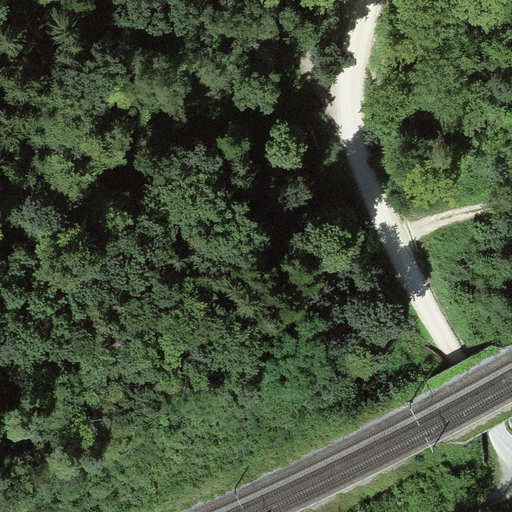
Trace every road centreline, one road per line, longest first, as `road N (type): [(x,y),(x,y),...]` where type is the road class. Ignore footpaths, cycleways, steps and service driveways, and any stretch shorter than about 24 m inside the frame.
road 1 (unclassified): [(368,0),(352,116),(396,243),(511,448)]
road 2 (track): [(352,116),(269,0)]
road 3 (track): [(396,243),(450,217),(511,201)]
